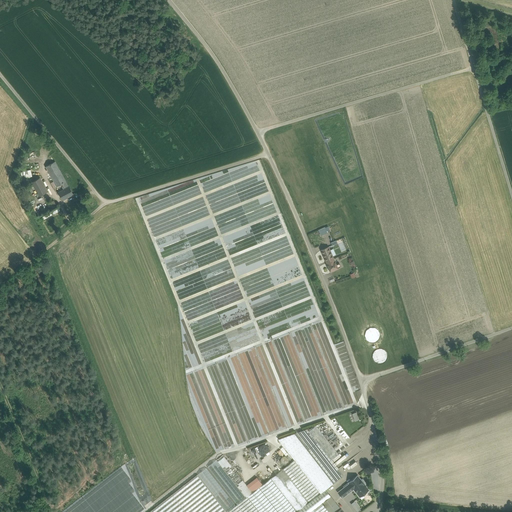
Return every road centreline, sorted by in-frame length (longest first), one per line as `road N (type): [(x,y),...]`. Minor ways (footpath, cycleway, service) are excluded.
road 1 (unclassified): [(268,154),(103,202),(0,72)]
road 2 (unclassified): [(268,154),(360,382)]
road 3 (track): [(473,67),(258,132)]
road 4 (unclassified): [(453,0),(511,189)]
road 5 (unclassified): [(168,0),(208,50),(268,154)]
road 6 (unclassified): [(511,325),(360,382)]
road 7 (unclassified): [(360,382),(379,449),(380,511)]
